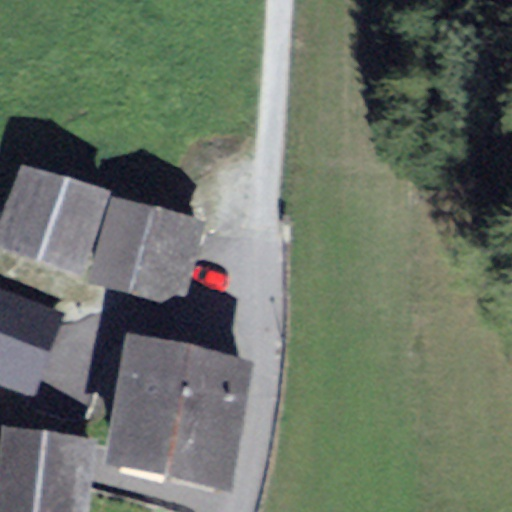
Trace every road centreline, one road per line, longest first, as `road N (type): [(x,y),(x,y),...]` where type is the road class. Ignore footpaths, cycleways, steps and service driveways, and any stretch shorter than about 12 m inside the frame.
road 1 (residential): [(232,511),(268,305),(271,166)]
road 2 (track): [(271,166),(280,0)]
